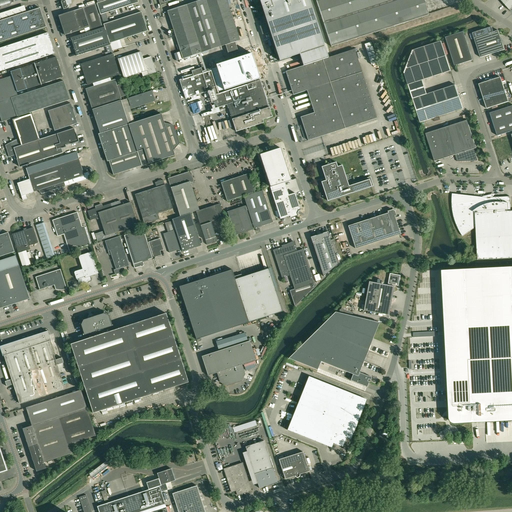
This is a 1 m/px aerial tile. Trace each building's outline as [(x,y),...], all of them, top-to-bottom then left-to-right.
[(103,0),(60,0),(63,7),(62,7),(63,10),(68,8),(65,0),(96,0),(97,2),(103,0)] [(106,0),(97,3),(100,15),(110,12),(110,14),(115,12),(115,11),(115,10),(124,7),(134,4),(138,3),(138,2),(137,0),(106,0)] [(221,46),(235,42),(240,40),(228,5),(226,0),(201,0),(186,5),(167,11),(175,36),(178,46),(183,59),(202,52),(221,46)] [(309,0),(259,0),(279,61),(299,54),(301,59),(303,66),(313,63),(328,58),(309,0)] [(315,0),(331,47),(428,15),(423,0),(315,0)] [(511,0),(500,0),(510,11),(511,8),(511,0)] [(58,16),(65,35),(69,34),(89,27),(90,32),(102,28),(95,4),(69,12),(58,16)] [(0,11),(0,12),(1,15),(0,15),(0,17),(27,11),(25,5),(0,11)] [(0,20),(0,41),(46,27),(40,8),(0,20)] [(109,43),(147,31),(141,12),(137,14),(109,23),(108,19),(103,21),(104,24),(103,24),(104,27),(110,45),(109,43)] [(76,56),(78,55),(110,45),(104,27),(102,28),(90,32),(71,38),(76,56)] [(480,58),(495,53),(504,50),(498,30),(493,32),(492,27),(472,33),(480,58)] [(445,37),(454,66),(472,60),(463,32),(445,37)] [(0,71),(48,56),(55,54),(48,33),(35,37),(13,44),(0,48),(0,71)] [(459,110),(463,109),(455,85),(427,94),(422,81),(451,72),(441,41),(412,51),(404,73),(420,123),(459,110)] [(308,140),(321,136),(359,124),(377,118),(364,78),(354,49),(334,56),(328,58),(313,63),(303,66),(286,72),(291,90),(293,95),(307,90),(310,101),(314,113),(300,117),(302,123),(308,140)] [(143,77),(156,72),(151,57),(143,59),(142,56),(141,52),(118,59),(124,79),(142,73),(143,77)] [(251,53),(216,64),(224,88),(258,76),(251,53)] [(110,78),(114,76),(119,75),(113,54),(80,64),(87,85),(93,83),(110,78)] [(62,76),(61,73),(59,68),(60,67),(58,64),(56,58),(56,57),(51,59),(51,58),(48,59),(49,60),(15,70),(10,72),(12,76),(17,93),(27,90),(26,89),(58,79),(62,78),(63,78),(63,77),(62,77),(62,76)] [(179,80),(185,99),(212,90),(214,95),(216,101),(213,102),(215,108),(218,107),(227,104),(236,132),(263,123),(262,119),(272,116),(270,110),(266,98),(261,83),(260,80),(219,93),(211,70),(202,72),(201,68),(191,71),(193,76),(179,80)] [(0,79),(0,98),(17,93),(12,76),(0,79)] [(478,84),(482,97),(504,89),(500,77),(478,84)] [(110,78),(93,83),(94,86),(111,81),(110,78)] [(92,110),(121,100),(122,100),(121,97),(125,96),(122,84),(117,85),(115,79),(111,81),(94,86),(85,89),(92,110)] [(69,100),(63,81),(59,83),(28,93),(27,90),(17,93),(0,98),(0,116),(2,122),(3,121),(31,112),(66,101),(69,100)] [(508,102),(504,89),(482,97),(487,109),(508,102)] [(92,110),(100,133),(135,122),(130,109),(155,101),(152,90),(128,98),(130,106),(129,106),(127,99),(121,101),(121,100),(92,110)] [(48,111),(54,131),(77,123),(71,104),(67,105),(48,111)] [(511,105),(490,113),(497,136),(511,130),(511,105)] [(15,125),(15,126),(19,139),(16,140),(5,145),(9,157),(16,155),(20,167),(44,159),(38,140),(39,139),(31,114),(13,120),(14,124),(15,125)] [(135,122),(100,133),(100,134),(109,161),(113,175),(174,155),(173,151),(179,143),(174,125),(164,123),(161,114),(135,122)] [(455,155),(457,162),(477,161),(474,149),(476,148),(467,120),(425,134),(434,161),(455,155)] [(63,153),(61,148),(65,146),(70,144),(78,142),(74,128),(39,139),(38,140),(44,159),(63,153)] [(511,137),(511,135),(496,139),(500,150),(511,145),(511,137)] [(511,145),(500,150),(503,160),(511,157),(511,145)] [(280,148),(259,154),(277,211),(279,216),(280,219),(289,216),(290,218),(298,215),(297,213),(299,210),(301,210),(295,193),(288,195),(284,182),(290,180),(280,148)] [(88,172),(84,173),(79,158),(28,175),(34,192),(40,190),(41,194),(90,178),(88,172)] [(326,181),(321,182),(323,187),(327,201),(332,199),(371,186),(369,180),(348,186),(341,165),(337,167),(335,162),(330,164),(321,167),(326,181)] [(199,210),(199,209),(190,183),(194,182),(191,171),(168,178),(169,182),(180,216),(199,210)] [(227,201),(241,197),(255,192),(249,174),(221,183),(227,201)] [(173,209),(165,185),(165,184),(163,180),(155,182),(156,187),(150,190),(158,213),(173,209)] [(136,200),(142,218),(144,224),(159,219),(158,213),(150,190),(135,194),(136,200)] [(244,197),(246,205),(254,228),(255,228),(256,231),(260,230),(259,227),(273,222),(272,221),(262,190),(244,197)] [(511,210),(511,211),(510,204),(510,202),(510,196),(492,197),(490,197),(490,198),(487,198),(483,197),(452,194),(452,196),(452,198),(452,200),(452,203),(452,205),(452,207),(452,209),(452,212),(453,214),(453,216),(454,218),(455,220),(455,222),(456,225),(457,227),(458,229),(459,231),(460,233),(461,235),(462,236),(474,228),(474,227),(476,227),(477,260),(511,258),(511,210)] [(116,236),(115,233),(138,225),(130,202),(121,205),(120,201),(111,203),(87,211),(90,220),(99,218),(104,231),(95,234),(97,241),(116,236)] [(224,218),(222,211),(220,204),(206,208),(211,222),(224,218)] [(235,236),(249,231),(253,230),(245,206),(227,212),(235,236)] [(217,241),(211,222),(206,208),(196,211),(206,244),(207,245),(217,241)] [(355,249),(400,234),(394,216),(396,215),(394,211),(392,210),(387,211),(388,213),(348,226),(355,249)] [(77,213),(52,221),(57,236),(64,234),(69,251),(92,244),(86,227),(82,228),(77,213)] [(201,246),(196,231),(190,213),(172,219),(182,252),(201,246)] [(169,253),(176,251),(181,249),(182,252),(172,219),(172,220),(168,221),(171,231),(163,234),(168,248),(169,253)] [(341,222),(332,226),(334,233),(344,229),(341,222)] [(23,229),(24,230),(12,234),(18,252),(18,253),(30,249),(29,246),(38,243),(33,227),(28,229),(27,228),(23,229)] [(144,265),(143,261),(152,258),(143,230),(124,236),(132,259),(134,268),(144,265)] [(8,232),(0,234),(0,245),(3,256),(14,252),(8,232)] [(330,240),(327,232),(310,237),(313,246),(323,276),(338,264),(330,240)] [(115,274),(118,273),(124,271),(123,267),(129,265),(127,261),(119,236),(105,241),(110,255),(111,254),(116,269),(114,270),(115,274)] [(148,242),(153,258),(161,255),(160,251),(163,250),(160,238),(148,242)] [(314,283),(303,251),(303,249),(297,251),(294,241),(283,246),(283,247),(273,250),(282,278),(286,276),(290,275),(292,282),(294,289),(290,291),(295,306),(315,286),(314,283)] [(78,256),(82,269),(85,278),(90,276),(98,274),(98,273),(91,252),(78,256)] [(30,299),(28,293),(15,255),(0,260),(0,308),(7,306),(9,306),(11,306),(12,305),(30,299)] [(66,282),(58,256),(52,258),(61,284),(64,283),(65,283),(66,282),(66,283),(66,282)] [(61,284),(52,258),(47,260),(55,286),(56,286),(57,285),(57,286),(57,285),(60,284),(61,284)] [(55,286),(47,260),(42,262),(50,288),(50,287),(54,286),(54,287),(54,286),(55,286)] [(50,288),(42,262),(36,263),(45,289),(46,289),(50,288)] [(45,289),(36,263),(31,265),(39,291),(40,291),(43,290),(44,289),(44,290),(45,289)] [(31,265),(25,267),(34,293),(35,292),(36,292),(39,291),(31,265)] [(511,266),(442,270),(450,418),(450,419),(450,420),(451,420),(451,421),(451,422),(452,422),(453,422),(453,423),(454,423),(455,423),(456,423),(511,420),(511,266)] [(282,311),(282,310),(268,268),(235,279),(232,269),(179,287),(191,325),(196,339),(259,319),(282,311)] [(87,283),(88,282),(90,281),(91,280),(90,276),(85,278),(82,269),(75,271),(74,273),(76,278),(76,279),(77,280),(78,283),(80,283),(82,283),(83,283),(85,283),(87,283)] [(388,284),(389,284),(393,285),(398,286),(400,275),(389,273),(388,284)] [(363,310),(388,315),(394,286),(392,286),(393,285),(389,284),(389,285),(369,282),(363,310)] [(335,312),(288,358),(317,370),(320,361),(353,374),(350,380),(367,387),(369,382),(370,379),(371,379),(371,377),(366,375),(359,373),(361,368),(365,358),(367,353),(371,342),(373,338),(379,322),(352,316),(353,313),(352,312),(353,310),(341,307),(341,309),(340,309),(339,313),(335,312)] [(103,329),(112,326),(109,315),(109,314),(108,314),(105,312),(104,312),(94,315),(93,315),(93,316),(88,317),(87,317),(87,318),(83,319),(82,319),(81,319),(82,320),(80,323),(79,323),(79,324),(80,324),(83,335),(88,333),(90,338),(104,333),(103,329)] [(166,313),(104,333),(90,338),(70,344),(93,413),(188,382),(166,313)] [(65,389),(62,379),(57,366),(63,364),(61,357),(55,359),(49,341),(50,341),(47,331),(3,345),(0,346),(0,348),(3,356),(4,356),(11,378),(5,380),(7,387),(13,385),(19,404),(65,389)] [(227,385),(241,381),(244,374),(241,365),(256,360),(249,341),(202,356),(208,375),(217,373),(220,382),(227,385)] [(333,443),(338,445),(343,447),(346,438),(351,440),(367,399),(308,376),(287,430),(332,448),(333,443)] [(81,389),(26,407),(32,426),(23,429),(32,457),(32,459),(32,460),(33,461),(36,471),(46,468),(44,462),(71,454),(68,444),(96,436),(94,429),(81,389)] [(245,447),(259,488),(270,484),(277,482),(264,441),(245,447)] [(309,471),(303,452),(278,459),(284,476),(285,479),(294,476),(295,476),(297,477),(299,477),(300,475),(299,474),(309,471)] [(107,460),(89,474),(93,479),(100,474),(111,465),(109,463),(107,460)] [(224,469),(231,492),(236,491),(237,495),(251,490),(242,463),(224,469)] [(167,511),(162,493),(178,488),(175,480),(171,469),(157,473),(158,478),(146,482),(148,490),(97,506),(98,511),(167,511)] [(204,511),(196,486),(172,493),(177,511),(204,511)] [(165,494),(166,502),(173,500),(171,492),(165,494)] [(83,511),(91,511),(86,495),(79,497),(83,511)]
